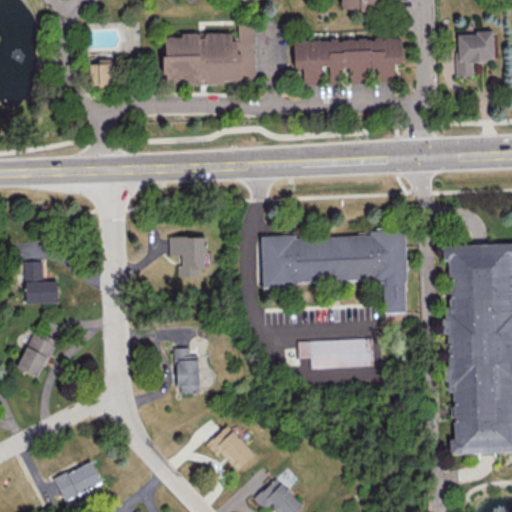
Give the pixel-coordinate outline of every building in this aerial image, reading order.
[(339,0),(340,9),(378,8),(377,0),(339,0)] [(253,81),(253,24),(237,24),(237,32),(197,33),(197,32),(180,32),(180,36),(162,36),(163,83),(253,81)] [(471,75),(471,60),(492,59),(492,31),(454,32),(456,75),(471,75)] [(292,40),(293,67),(301,67),(302,84),(321,83),(320,66),(327,65),(328,74),(338,74),(337,67),(347,67),(348,81),(366,81),(365,67),(375,66),(375,81),(393,80),(393,63),(401,63),(400,36),(292,40)] [(110,83),(109,61),(88,62),(89,84),(110,83)] [(259,236),(261,287),(295,286),(295,281),(382,279),(383,311),(405,311),(403,228),(369,230),(369,233),(259,236)] [(202,235),(167,236),(168,254),(176,254),(177,276),(203,275),(202,235)] [(443,245),(481,243),(511,241),(511,450),(489,452),(450,453),(443,245)] [(56,301),(55,280),(41,280),(40,259),(23,260),(24,302),(56,301)] [(15,367),(38,377),(54,340),(31,330),(15,367)] [(296,340),(296,357),(309,356),(310,367),(371,365),(370,337),(296,340)] [(187,346),(174,346),(175,391),(197,391),(196,354),(188,354),(187,346)] [(205,443),(215,455),(220,451),(236,468),(253,452),(226,424),(205,443)] [(52,478),(63,500),(100,481),(89,459),(52,478)] [(262,507),(268,501),(277,511),(293,511),(301,505),(274,476),(252,497),(262,507)]
